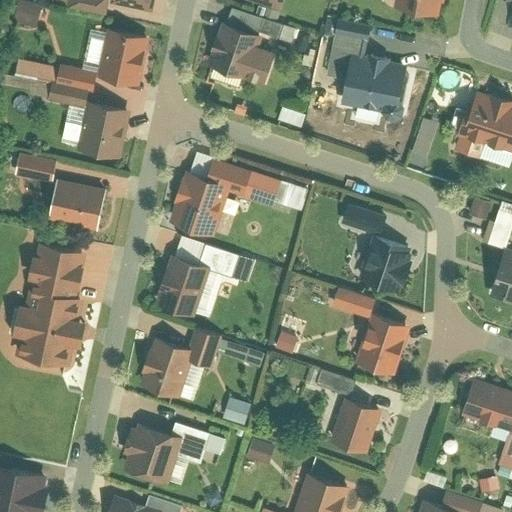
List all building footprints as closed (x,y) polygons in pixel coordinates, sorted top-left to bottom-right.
[(14,0),(11,17),(35,22),(40,1),(34,0),(14,0)] [(394,0),(394,3),(441,14),(443,0),(394,0)] [(225,18),(210,59),(252,74),(267,32),(225,18)] [(102,69),(140,77),(150,32),(112,24),(102,69)] [(340,98),(397,109),(406,60),(349,50),(340,98)] [(14,54),(10,81),(31,85),(30,94),(82,102),(88,66),(14,54)] [(511,98),(478,86),(458,145),(511,163),(511,98)] [(87,143),(123,151),(134,103),(97,95),(87,143)] [(66,101),(59,139),(82,144),(90,102),(78,99),(77,103),(66,101)] [(299,123),(303,110),(280,104),(276,116),(299,123)] [(408,148),(422,152),(433,118),(419,113),(408,148)] [(175,215),(217,230),(235,181),(193,166),(175,215)] [(65,173),(58,209),(101,218),(108,182),(65,173)] [(485,218),(478,237),(501,245),(511,213),(511,203),(474,191),(467,212),(485,218)] [(345,198),(337,216),(373,231),(380,213),(345,198)] [(358,279),(400,290),(413,242),(370,231),(358,279)] [(18,345),(74,357),(98,243),(42,232),(18,345)] [(156,296),(196,310),(214,260),(174,246),(156,296)] [(511,253),(507,252),(490,299),(511,305),(511,253)] [(330,297),(373,312),(376,304),(379,295),(337,280),(330,297)] [(357,356),(396,370),(415,318),(376,304),(373,312),(357,356)] [(280,327),(273,342),(289,349),(296,334),(280,327)] [(143,377),(182,391),(199,343),(161,330),(143,377)] [(218,350),(258,363),(262,350),(222,336),(218,350)] [(319,366),(314,379),(347,391),(352,378),(319,366)] [(511,385),(476,374),(464,411),(511,426),(511,385)] [(336,432),(371,444),(385,403),(350,391),(336,432)] [(222,418),(246,420),(248,398),(224,396),(222,418)] [(128,462),(169,477),(186,428),(145,413),(128,462)] [(511,427),(501,461),(511,464),(511,427)] [(244,455),(267,460),(272,439),(249,434),(244,455)] [(0,508),(18,511),(42,511),(53,463),(0,451),(0,508)] [(300,511),(303,511),(341,511),(352,481),(310,466),(295,509),(300,511)] [(481,477),(484,489),(500,486),(498,474),(481,477)] [(462,493),(458,507),(426,496),(420,511),(481,511),(485,501),(462,493)] [(117,511),(167,511),(168,511),(123,495),(117,511)] [(299,511),(300,511),(295,509),(266,498),(261,511),(299,511)] [(481,511),(502,511),(505,507),(485,501),(481,511)]
